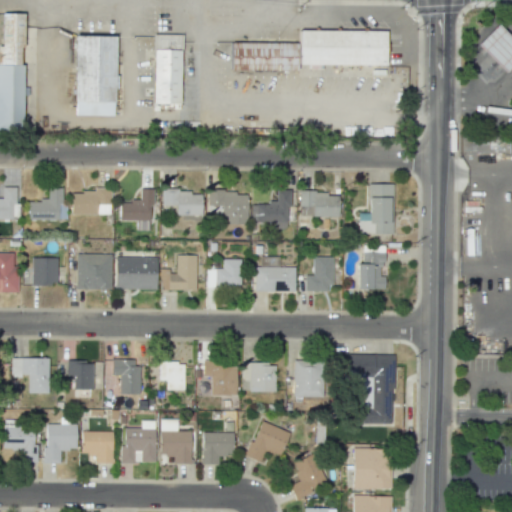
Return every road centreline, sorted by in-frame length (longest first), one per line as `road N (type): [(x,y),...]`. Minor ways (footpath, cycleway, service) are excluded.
road 1 (residential): [(437,157),(0,152)]
road 2 (residential): [(434,328),(0,323)]
road 3 (secondary): [(434,328),(437,0)]
road 4 (residential): [(255,511),(243,494),(0,491)]
road 5 (secondary): [(430,511),(434,328)]
